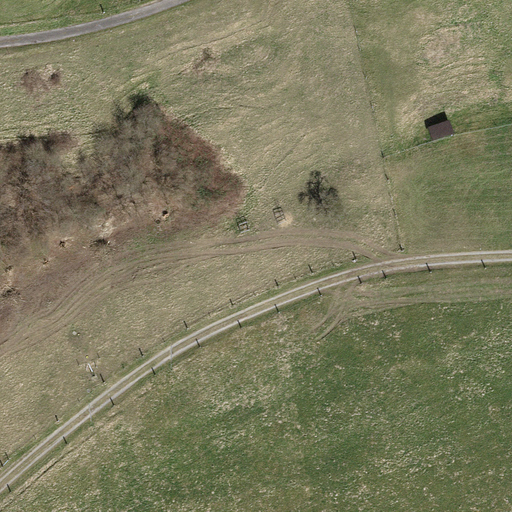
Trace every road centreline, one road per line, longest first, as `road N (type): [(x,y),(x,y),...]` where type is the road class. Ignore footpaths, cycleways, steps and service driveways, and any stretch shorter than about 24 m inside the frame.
road 1 (track): [(511,253),(366,267),(218,327),(110,397),(0,492)]
road 2 (residential): [(166,0),(86,26),(0,36)]
